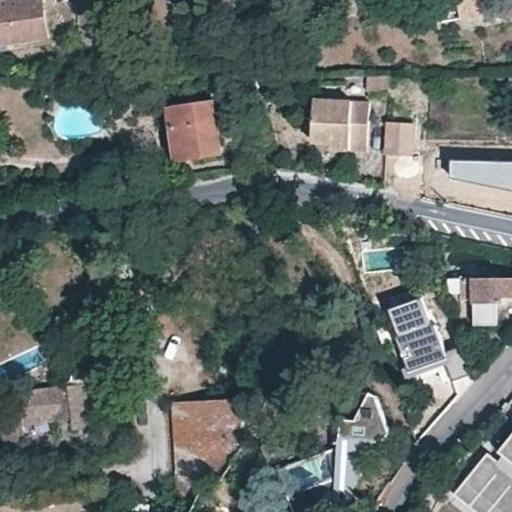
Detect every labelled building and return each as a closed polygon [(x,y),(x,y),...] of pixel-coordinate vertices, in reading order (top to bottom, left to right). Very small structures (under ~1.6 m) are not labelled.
[(0,43),(8,43),(46,37),(40,0),(37,0),(0,4),(0,43)] [(460,19),(457,2),(443,3),(442,0),(435,0),(439,22),(460,19)] [(489,0),(442,0),(443,3),(457,2),(460,19),(492,13),(489,0)] [(511,8),(497,11),(498,18),(511,15),(511,8)] [(281,36),(275,16),(247,24),(250,33),(254,46),(281,36)] [(250,33),(242,35),(246,48),(254,46),(250,33)] [(210,98),(228,95),(225,76),(208,79),(210,98)] [(368,103),(315,101),(312,143),(333,145),(351,145),(350,152),(366,152),(367,146),(368,103)] [(176,163),(199,159),(198,151),(219,148),(212,102),(168,108),(176,163)] [(386,157),(412,156),(414,123),(388,123),(386,157)] [(220,157),(219,148),(198,151),(199,159),(220,157)] [(511,298),(511,277),(450,279),(450,295),(454,294),(454,303),(472,303),(473,325),(497,325),(498,299),(511,298)] [(436,364),(448,401),(472,373),(462,344),(446,350),(437,325),(434,326),(423,294),(405,300),(410,314),(396,319),(403,337),(400,338),(412,373),(436,364)] [(97,380),(70,385),(70,389),(73,418),(75,430),(105,425),(97,380)] [(64,385),(27,389),(30,423),(37,422),(52,421),(68,419),(64,389),(64,385)] [(374,387),(364,387),(360,422),(346,421),(342,456),(332,458),(340,482),(288,499),(292,511),(344,511),(373,447),(384,447),(392,436),(374,387)] [(70,389),(64,389),(68,419),(73,418),(70,389)] [(244,445),(241,401),(171,404),(176,472),(206,470),(221,475),(244,445)] [(32,444),(26,409),(0,413),(0,418),(7,447),(32,444)] [(37,422),(38,430),(54,429),(52,421),(37,422)] [(511,511),(511,437),(498,455),(504,460),(500,466),(493,461),(487,455),(464,483),(499,511),(511,511)] [(500,466),(504,460),(498,455),(493,461),(500,466)] [(189,511),(206,470),(176,472),(176,500),(186,511),(189,511)] [(499,511),(464,483),(454,494),(475,511),(499,511)] [(250,511),(271,511),(272,511),(254,500),(248,510),(250,511)]
